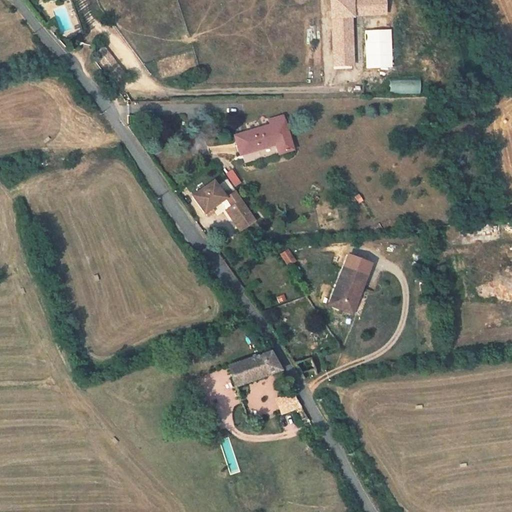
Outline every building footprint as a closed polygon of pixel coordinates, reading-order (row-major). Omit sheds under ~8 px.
[(385,0),(331,0),(332,18),(333,17),(335,66),(355,65),(353,17),(355,17),(355,15),(386,14),(385,0)] [(391,30),(366,31),(367,68),(392,67),(391,30)] [(107,73),(118,66),(108,52),(97,60),(107,73)] [(174,54),(175,70),(195,69),(194,53),(174,54)] [(421,92),(420,80),(390,81),(391,93),(421,92)] [(293,145),(283,110),(269,114),(271,120),(234,130),(240,149),(276,140),(279,149),(293,145)] [(232,185),(238,182),(230,169),(224,173),(232,185)] [(252,206),(236,184),(225,191),(213,173),(193,188),(205,205),(223,193),(229,202),(227,204),(237,217),(252,206)] [(356,306),(370,268),(346,260),(333,298),(356,306)] [(318,366),(309,350),(296,356),(306,372),(318,366)] [(235,385),(283,369),(272,351),(227,366),(235,385)] [(277,400),(282,413),(300,407),(295,393),(277,400)]
